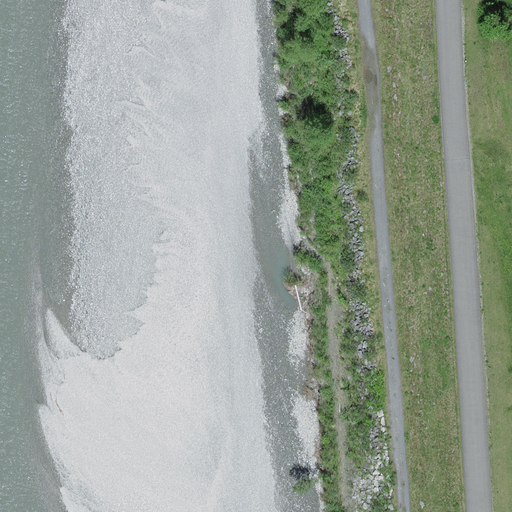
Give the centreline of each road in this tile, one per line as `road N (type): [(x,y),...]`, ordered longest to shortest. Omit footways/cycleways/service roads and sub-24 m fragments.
road 1 (track): [(404,511),(363,0)]
road 2 (unclassified): [(448,0),(478,511)]
